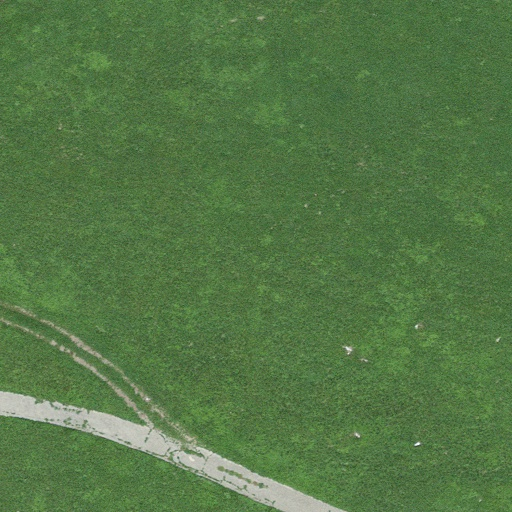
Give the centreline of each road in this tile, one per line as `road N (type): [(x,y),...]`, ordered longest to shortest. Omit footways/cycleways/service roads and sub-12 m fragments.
road 1 (track): [(0,284),(35,293),(131,356),(196,464),(309,511)]
road 2 (track): [(196,464),(124,406),(0,385)]
